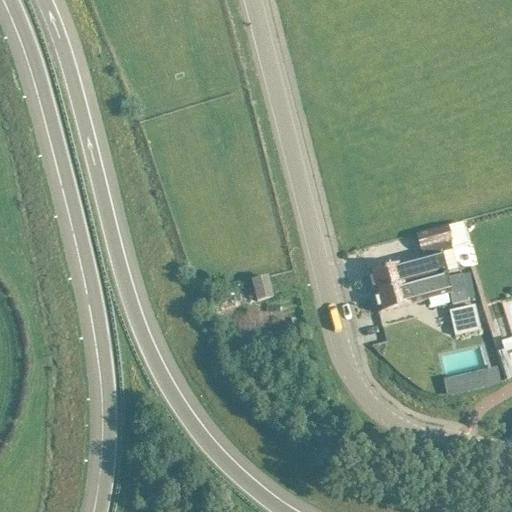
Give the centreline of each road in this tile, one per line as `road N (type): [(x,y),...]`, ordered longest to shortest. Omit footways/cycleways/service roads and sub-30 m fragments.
road 1 (motorway): [(283,511),(206,444),(147,350),(43,0)]
road 2 (unclassified): [(255,0),(356,382),(380,411),(416,432),(511,451)]
road 3 (motorway): [(9,0),(54,134),(98,319),(108,415),(99,511)]
